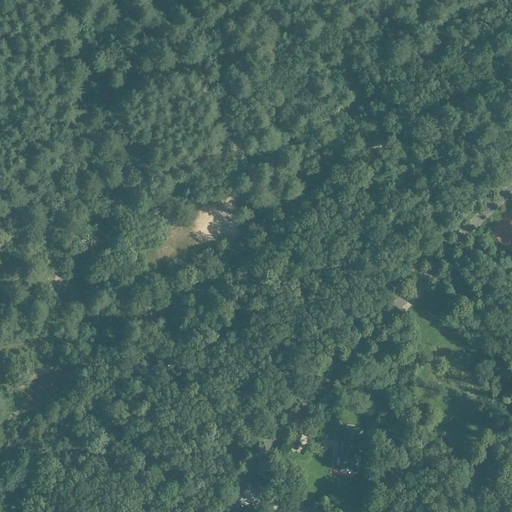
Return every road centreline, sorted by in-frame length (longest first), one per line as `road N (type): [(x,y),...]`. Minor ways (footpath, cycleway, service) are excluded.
road 1 (track): [(511,55),(489,59),(415,142),(383,145),(331,172),(282,215),(264,251),(131,350),(105,385),(58,391),(0,426)]
road 2 (tertiary): [(227,511),(248,462),(511,190)]
